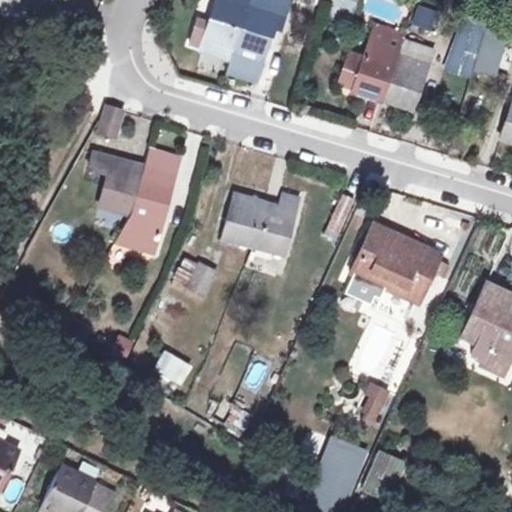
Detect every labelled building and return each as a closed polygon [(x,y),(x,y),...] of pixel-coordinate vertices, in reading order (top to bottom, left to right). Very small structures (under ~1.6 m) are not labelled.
[(215,0),(203,42),(234,51),(248,5),(249,0),(215,0)] [(360,0),(332,0),(326,19),(353,27),(360,0)] [(264,62),(278,15),(248,5),(234,51),(264,62)] [(464,16),(447,66),(471,73),(486,23),(464,16)] [(488,24),(476,65),(494,71),(507,29),(488,24)] [(373,26),(366,45),(362,58),(352,88),(351,90),(381,101),(397,55),(404,36),(373,26)] [(362,58),(348,53),(338,83),(352,88),(362,58)] [(412,111),(427,66),(397,55),(381,101),(412,111)] [(511,143),(511,105),(501,140),(511,143)] [(115,137),(123,111),(107,107),(99,132),(115,137)] [(472,128),(460,124),(451,148),(464,152),(472,128)] [(115,242),(154,253),(181,158),(149,149),(144,168),(132,212),(130,215),(115,242)] [(132,212),(144,168),(93,154),(89,169),(108,175),(100,206),(130,215),(132,212)] [(252,248),(266,200),(234,192),(221,239),(252,248)] [(252,248),(283,256),(300,197),(284,193),(280,205),(266,200),(252,248)] [(355,198),(343,193),(329,223),(341,229),(355,198)] [(390,233),(374,226),(353,272),(385,287),(417,302),(431,272),(444,278),(448,267),(436,262),(437,259),(388,237),(390,233)] [(171,276),(180,285),(197,268),(187,258),(171,276)] [(205,296),(217,272),(200,263),(187,288),(205,296)] [(385,287),(354,273),(345,294),(371,305),(374,297),(380,299),(385,287)] [(511,304),(511,295),(486,284),(462,336),(476,343),(471,355),(483,361),(481,364),(503,374),(511,354),(511,319),(507,317),(511,304)] [(40,320),(47,308),(32,299),(25,311),(40,320)] [(61,333),(68,321),(47,308),(40,320),(61,333)] [(0,345),(19,338),(7,309),(0,312),(0,345)] [(83,340),(90,326),(78,319),(71,333),(83,340)] [(166,351),(156,372),(171,379),(182,358),(166,351)] [(170,419),(176,405),(156,397),(150,411),(170,419)] [(381,404),(369,399),(363,411),(367,413),(364,420),(372,423),(381,404)] [(231,410),(227,430),(247,434),(251,414),(231,410)] [(0,493),(1,494),(20,453),(0,443),(0,493)] [(363,490),(382,499),(399,461),(380,453),(363,490)] [(430,458),(416,454),(413,468),(427,472),(430,458)] [(382,499),(386,501),(403,463),(399,461),(382,499)] [(107,511),(113,501),(113,494),(60,467),(40,507),(50,511),(107,511)] [(335,493),(342,476),(321,469),(315,485),(335,493)] [(322,511),(327,511),(335,493),(315,485),(306,506),(322,511)]
